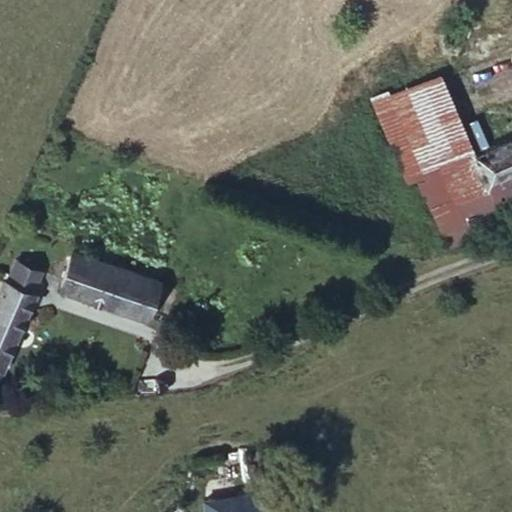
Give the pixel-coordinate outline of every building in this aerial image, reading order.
[(372,96),(379,111),(434,86),(429,72),(372,96)] [(434,86),(379,111),(424,211),(480,188),(464,152),(451,123),(434,86)] [(511,95),(451,123),(464,152),(511,131),(511,95)] [(480,188),(511,174),(511,131),(464,152),(480,188)] [(511,174),(480,188),(424,211),(443,250),(511,220),(511,174)] [(147,293),(60,259),(45,297),(134,329),(147,293)] [(0,355),(21,306),(0,297),(0,355)] [(245,511),(240,483),(225,487),(230,511),(245,511)] [(230,511),(225,487),(193,494),(196,511),(230,511)]
